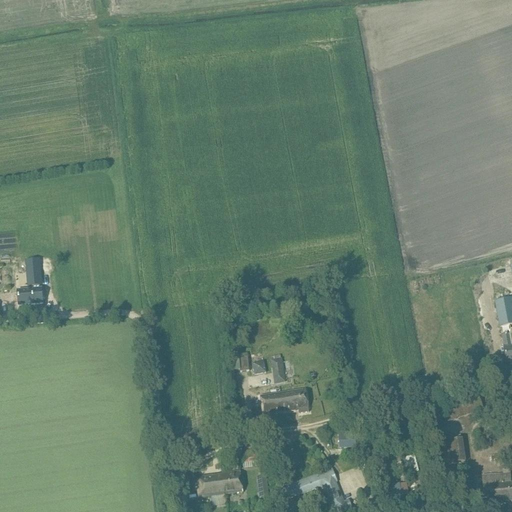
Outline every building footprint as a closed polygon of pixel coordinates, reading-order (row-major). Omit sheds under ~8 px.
[(17,292),(18,296),(19,306),(42,304),(41,290),(40,283),(32,284),(32,290),(17,292)] [(502,328),(511,326),(511,301),(497,304),(502,328)] [(511,362),(511,346),(510,334),(501,336),(506,364),(511,362)] [(238,356),(240,373),(249,372),(247,355),(238,356)] [(280,356),(270,358),(271,362),(270,362),(274,385),(286,383),(282,360),(281,360),(280,356)] [(254,376),(266,373),(264,363),(252,365),(254,376)] [(277,412),(281,412),(298,411),(298,414),(309,413),(305,390),(260,397),(263,417),(273,415),(272,412),(277,412)] [(483,410),(478,396),(427,414),(432,427),(483,410)] [(465,463),(462,440),(460,436),(446,439),(441,425),(426,430),(432,449),(441,445),(446,467),(465,463)] [(411,450),(410,437),(399,439),(400,450),(401,450),(401,452),(403,452),(403,451),(411,450)] [(344,442),(344,449),(355,449),(355,459),(366,459),(366,464),(379,464),(379,442),(344,442)] [(256,450),(242,452),(240,448),(228,453),(231,459),(242,454),(243,464),(258,462),(256,450)] [(494,461),(496,467),(505,465),(504,458),(502,459),(501,455),(490,457),(491,462),(494,461)] [(464,477),(462,466),(440,470),(441,480),(464,477)] [(331,470),(271,494),(275,505),(321,487),(331,511),(342,511),(351,509),(348,501),(344,503),(331,470)] [(474,492),(474,495),(475,505),(484,504),(484,505),(511,502),(511,483),(511,484),(510,470),(504,470),(504,475),(483,477),(484,491),(474,492)] [(223,475),(226,496),(243,493),(240,472),(223,475)] [(203,499),(212,497),(214,507),(227,505),(225,496),(226,496),(223,475),(193,479),(195,492),(202,492),(203,499)] [(265,477),(257,478),(259,492),(261,492),(262,497),(268,497),(265,477)] [(162,495),(175,490),(171,480),(158,485),(162,495)] [(387,499),(399,496),(396,485),(384,488),(387,499)]
